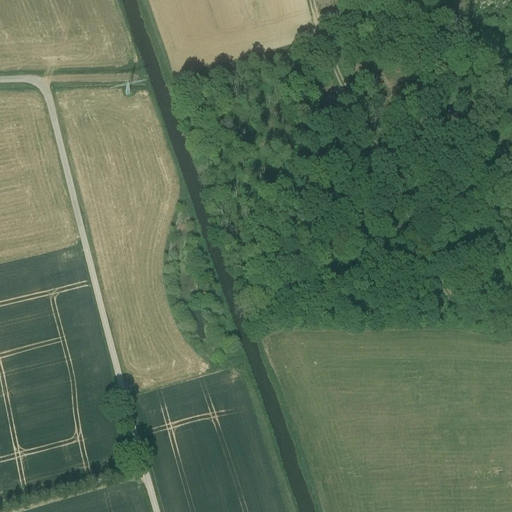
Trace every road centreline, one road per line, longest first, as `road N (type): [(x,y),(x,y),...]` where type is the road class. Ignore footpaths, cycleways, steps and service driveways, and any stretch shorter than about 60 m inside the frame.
road 1 (unclassified): [(0,81),(32,80),(45,90),(157,511)]
road 2 (track): [(313,0),(460,323),(511,322)]
